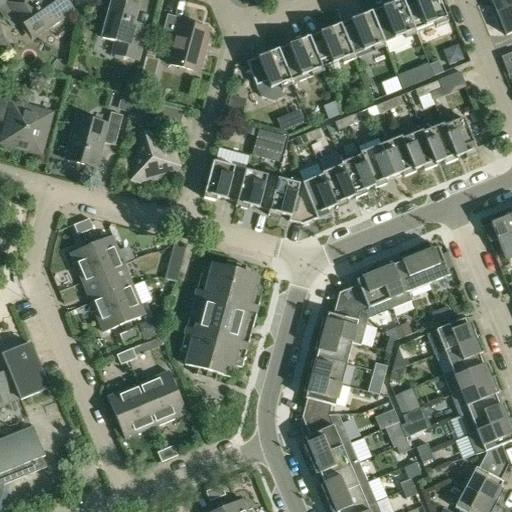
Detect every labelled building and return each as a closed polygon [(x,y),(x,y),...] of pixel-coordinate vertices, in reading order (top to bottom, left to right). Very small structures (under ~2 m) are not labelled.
[(43,32),(73,11),(70,7),(71,0),(0,0),(0,6),(5,3),(22,28),(43,32)] [(402,0),(401,0),(371,12),(384,44),(403,36),(405,40),(417,35),(415,31),(402,0)] [(438,0),(402,0),(415,31),(435,23),(436,27),(448,22),(438,0)] [(511,0),(491,0),(498,16),(511,9),(511,0)] [(145,35),(131,31),(138,8),(112,1),(102,39),(115,42),(112,55),(138,62),(145,35)] [(511,9),(498,16),(506,36),(511,34),(511,9)] [(359,59),(374,52),(386,48),(384,44),(371,12),(340,25),(350,49),(354,47),(359,59)] [(198,73),(209,31),(178,22),(179,19),(167,15),(162,34),(174,37),(166,65),(198,73)] [(340,25),(309,38),(322,69),(341,61),(343,65),(355,60),(350,49),(340,25)] [(309,38),(278,50),(291,82),(291,81),(310,74),(312,78),(324,73),(322,69),(309,38)] [(284,98),(281,90),(293,85),(291,81),(291,82),(278,50),(246,63),(256,87),(257,87),(261,98),(272,102),(284,98)] [(428,66),(433,77),(443,73),(438,62),(428,66)] [(397,77),(402,89),(416,85),(410,71),(397,77)] [(438,81),(426,86),(430,94),(441,89),(438,81)] [(426,86),(414,91),(417,99),(430,94),(426,86)] [(230,95),(224,118),(241,122),(246,100),(230,95)] [(40,154),(50,115),(12,105),(13,100),(1,97),(0,101),(0,120),(7,123),(1,143),(40,154)] [(401,106),(398,97),(386,102),(390,111),(401,106)] [(378,115),(390,111),(386,102),(374,107),(378,115)] [(160,105),(156,119),(179,125),(183,111),(160,105)] [(76,117),(64,160),(97,169),(103,144),(115,147),(119,128),(123,117),(111,113),(108,125),(76,117)] [(361,122),(358,114),(346,118),(349,127),(361,122)] [(338,131),(349,127),(346,118),(334,123),(338,131)] [(443,127),(456,159),(464,155),(466,159),(478,154),(463,119),(443,127)] [(227,134),(230,123),(221,121),(218,132),(227,134)] [(443,125),(423,133),(422,134),(435,165),(443,162),(445,166),(457,161),(456,159),(443,127),(443,125)] [(246,135),(253,137),(256,129),(248,127),(246,135)] [(321,138),(318,130),(306,135),(309,143),(321,138)] [(422,132),(402,140),(401,140),(414,171),(415,171),(423,168),(424,172),(436,167),(435,165),(422,134),(423,133),(422,132)] [(176,153),(158,135),(132,143),(126,167),(145,185),(169,179),(176,153)] [(297,148),(309,143),(306,135),(294,139),(297,148)] [(401,138),(381,146),(393,178),(402,174),(404,178),(415,173),(415,171),(414,171),(401,140),(402,140),(401,138)] [(360,154),(361,156),(374,188),(373,188),(374,190),(386,185),(384,181),(393,178),(381,146),(360,154)] [(341,164),(341,166),(342,166),(354,198),(355,200),(367,195),(365,191),(373,188),(374,188),(361,156),(341,164)] [(217,198),(236,203),(237,204),(246,171),(213,162),(203,199),(216,202),(217,198)] [(321,174),(322,176),(323,176),(335,208),(336,210),(348,205),(346,201),(354,198),(342,166),(341,166),(321,174)] [(235,208),(248,211),(249,207),(269,212),(278,179),(246,171),(237,204),(236,203),(235,208)] [(327,211),(335,208),(323,176),(322,176),(303,184),(317,220),(328,215),(327,211)] [(291,183),(278,179),(269,212),(268,216),(280,220),(281,216),(290,218),(289,222),(303,226),(317,220),(303,184),(301,179),(291,183)] [(483,228),(490,244),(497,241),(505,261),(511,257),(511,218),(511,217),(483,228)] [(89,220),(81,223),(85,233),(93,229),(89,220)] [(81,223),(73,226),(77,236),(85,233),(81,223)] [(70,254),(83,284),(103,275),(91,246),(85,233),(77,236),(82,249),(70,254)] [(111,237),(91,246),(103,275),(124,267),(111,237)] [(186,246),(174,243),(166,272),(179,275),(186,246)] [(430,247),(416,253),(429,285),(450,277),(438,248),(432,251),(430,247)] [(403,263),(397,265),(409,293),(429,285),(416,253),(401,259),(403,263)] [(390,264),(376,270),(392,310),(412,302),(409,293),(397,265),(392,267),(390,264)] [(188,354),(185,366),(230,378),(233,366),(242,369),(262,291),(254,289),(257,277),(212,265),(208,277),(200,275),(180,352),(188,354)] [(83,284),(91,304),(112,295),(132,287),(124,267),(103,275),(83,284)] [(359,287),(339,295),(368,320),(392,310),(376,270),(361,276),(362,279),(356,281),(359,287)] [(164,279),(176,282),(177,282),(179,275),(166,272),(164,279)] [(145,316),(132,287),(112,295),(124,325),(145,316)] [(103,333),(124,325),(112,295),(91,304),(103,333)] [(323,320),(319,335),(352,344),(360,346),(368,320),(339,295),(333,317),(328,314),(326,321),(323,320)] [(447,308),(439,311),(444,322),(451,319),(447,308)] [(431,314),(435,325),(444,322),(439,311),(431,314)] [(434,355),(444,352),(476,339),(470,325),(466,326),(464,320),(426,335),(434,355)] [(399,327),(404,337),(411,335),(407,324),(399,327)] [(399,327),(383,334),(388,338),(389,338),(393,342),(404,338),(404,337),(399,327)] [(135,329),(127,332),(131,342),(139,339),(135,329)] [(119,335),(123,345),(131,342),(127,332),(119,335)] [(318,352),(317,357),(346,365),(352,344),(319,335),(315,350),(318,352)] [(389,338),(385,353),(391,355),(393,342),(389,338)] [(443,375),(443,376),(480,361),(478,356),(482,354),(476,339),(444,352),(452,372),(443,375)] [(0,502),(0,503),(1,500),(2,498),(2,496),(3,491),(3,489),(3,486),(46,468),(42,458),(45,457),(33,429),(0,442),(0,407),(19,399),(20,401),(48,390),(29,344),(0,356),(0,502)] [(132,350),(124,353),(128,363),(135,359),(132,350)] [(116,356),(120,366),(128,363),(124,353),(116,356)] [(340,386),(346,366),(346,365),(317,357),(315,363),(312,361),(307,377),(340,386)] [(443,376),(451,396),(460,392),(492,380),(486,365),(482,366),(480,361),(443,376)] [(384,375),(386,367),(375,365),(373,372),(384,375)] [(404,368),(394,365),(392,373),(403,376),(404,368)] [(382,383),(384,375),(373,372),(371,380),(382,383)] [(169,373),(138,386),(147,406),(177,393),(169,373)] [(401,383),(403,376),(392,373),(390,381),(401,383)] [(307,400),(302,419),(332,416),(328,416),(331,406),(335,408),(340,386),(307,377),(303,392),(307,394),(305,399),(307,400)] [(451,396),(459,416),(497,401),(494,396),(498,394),(492,380),(460,392),(451,396)] [(107,398),(116,419),(147,406),(138,386),(107,398)] [(394,397),(402,417),(417,411),(409,390),(394,397)] [(186,414),(177,393),(147,406),(155,427),(186,414)] [(459,416),(467,436),(476,432),(508,420),(502,405),(499,406),(497,401),(459,416)] [(125,440),(155,427),(147,406),(116,419),(125,440)] [(403,417),(406,424),(400,427),(404,436),(405,439),(431,428),(423,408),(403,417)] [(304,446),(310,461),(350,444),(338,417),(332,416),(302,419),(310,437),(305,439),(307,445),(304,446)] [(467,436),(475,456),(485,453),(500,446),(501,447),(511,442),(511,438),(511,436),(511,435),(511,428),(508,420),(476,432),(467,436)] [(407,443),(405,439),(404,436),(393,440),(396,448),(407,443)] [(372,440),(358,444),(363,465),(377,462),(372,440)] [(410,451),(407,443),(396,448),(399,455),(410,451)] [(322,479),(350,467),(358,464),(350,444),(310,461),(316,475),(319,474),(322,479)] [(416,449),(419,457),(430,452),(427,444),(416,449)] [(475,469),(465,489),(495,505),(503,491),(500,489),(503,483),(499,482),(508,465),(501,447),(500,446),(485,453),(475,456),(476,459),(486,455),(478,470),(475,469)] [(172,448),(164,451),(168,460),(176,457),(172,448)] [(157,454),(161,463),(168,460),(164,451),(157,454)] [(419,457),(422,464),(433,459),(430,452),(419,457)] [(321,486),(327,501),(358,487),(350,467),(322,479),(324,485),(321,486)] [(413,488),(410,480),(399,484),(403,492),(413,488)] [(225,496),(221,486),(213,489),(217,499),(225,496)] [(355,511),(367,507),(358,487),(327,501),(331,511),(355,511)] [(416,495),(413,488),(403,492),(406,499),(416,495)] [(209,502),(217,499),(213,489),(205,493),(209,502)] [(491,511),(495,505),(465,489),(455,509),(459,511),(458,511),(491,511)] [(247,511),(242,500),(222,509),(222,511),(247,511)] [(379,511),(376,503),(367,507),(355,511),(379,511)]
